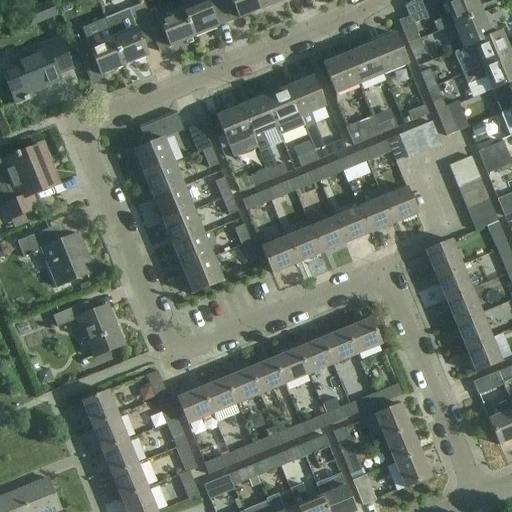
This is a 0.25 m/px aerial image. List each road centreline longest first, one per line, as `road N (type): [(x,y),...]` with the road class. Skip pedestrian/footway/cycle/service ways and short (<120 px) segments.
road 1 (residential): [(162,335),(86,150),(91,124),(386,0)]
road 2 (residential): [(162,335),(170,346),(191,349),(358,279),(379,279),(477,498)]
